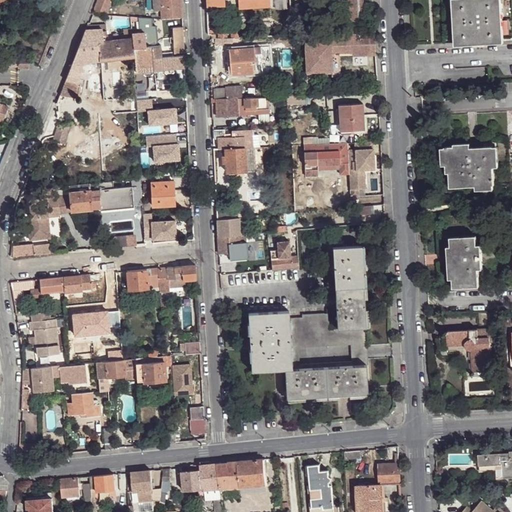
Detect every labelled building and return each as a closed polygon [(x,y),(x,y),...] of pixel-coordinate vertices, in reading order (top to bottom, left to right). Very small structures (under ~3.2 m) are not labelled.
[(97,0),(93,10),(106,14),(110,0),(97,0)] [(162,10),(161,0),(153,0),(154,11),(162,10)] [(183,17),(181,0),(161,0),(162,10),(162,19),(183,17)] [(504,40),(501,0),(474,0),(453,1),(455,43),(504,40)] [(363,6),(355,7),(346,7),(346,21),(364,20),(363,6)] [(143,19),(131,20),(132,28),(132,30),(145,29),(143,19)] [(185,52),(183,27),(173,28),(173,37),(175,53),(185,52)] [(86,29),(80,45),(104,42),(103,28),(86,29)] [(123,29),(125,39),(133,38),(132,33),(132,30),(132,28),(123,29)] [(376,52),(375,30),(332,32),(332,40),(306,41),(307,71),(334,69),(332,51),(353,50),(353,54),(376,52)] [(132,33),(133,38),(136,55),(138,72),(144,72),(154,71),(166,69),(175,69),(185,67),(184,54),(175,55),(165,56),(162,56),(161,44),(146,46),(145,31),(132,33)] [(175,53),(173,37),(163,38),(165,56),(175,55),(175,53)] [(80,45),(73,63),(84,62),(134,55),(136,55),(133,38),(125,39),(104,42),(80,45)] [(255,61),(254,48),(230,50),(231,53),(231,60),(232,74),(254,72),(253,61),(255,61)] [(261,48),(254,48),(255,61),(253,61),(254,72),(263,72),(262,59),(261,48)] [(340,51),(332,51),(334,69),(307,71),(308,73),(341,71),(340,51)] [(31,58),(19,58),(19,66),(30,67),(31,58)] [(73,63),(63,89),(69,94),(77,95),(84,62),(73,63)] [(476,81),(475,69),(454,70),(455,82),(476,81)] [(237,98),(242,98),(242,86),(226,86),(226,98),(237,97),(237,98)] [(299,103),(299,94),(287,95),(288,104),(299,103)] [(269,108),(268,96),(256,97),(256,105),(257,105),(256,109),(269,108)] [(239,115),(237,98),(237,97),(226,98),(212,99),(213,116),(239,115)] [(245,106),(245,97),(242,98),(237,98),(239,115),(269,113),(269,108),(256,109),(250,109),(246,109),(245,106)] [(256,105),(256,97),(245,97),(245,106),(250,105),(256,105)] [(0,118),(4,120),(9,105),(0,101),(0,118)] [(366,129),(365,103),(340,104),(341,131),(366,129)] [(64,143),(72,122),(58,125),(53,140),(64,143)] [(189,133),(188,122),(175,123),(175,133),(189,133)] [(374,141),(382,141),(381,128),(369,129),(371,141),(374,141)] [(225,138),(225,134),(225,129),(213,130),(214,138),(218,138),(225,138)] [(245,136),(246,148),(253,147),(252,129),(233,130),(233,134),(233,137),(245,136)] [(226,145),(226,148),(246,148),(245,136),(233,137),(225,138),(226,145)] [(375,169),(374,141),(371,141),(356,142),(356,150),(349,150),(350,174),(351,190),(366,189),(365,169),(375,169)] [(331,164),(331,170),(340,169),(341,174),(350,174),(349,150),(348,142),(305,145),(306,169),(318,169),(318,165),(331,164)] [(495,167),(494,145),(462,147),(462,145),(444,146),(446,173),(448,173),(449,187),(495,185),(494,167),(495,167)] [(253,147),(246,148),(247,171),(254,170),(253,147)] [(246,148),(226,148),(226,156),(227,163),(227,172),(230,172),(237,171),(247,171),(246,148)] [(92,156),(83,153),(82,158),(81,159),(90,162),(92,157),(92,156)] [(318,170),(331,170),(331,164),(318,165),(318,169),(306,169),(306,176),(319,176),(318,170)] [(99,195),(100,206),(143,202),(141,177),(131,178),(132,187),(114,188),(113,180),(104,181),(105,188),(99,188),(99,195)] [(99,188),(98,182),(89,183),(89,190),(91,189),(92,196),(99,195),(99,188)] [(175,204),(175,192),(173,192),(172,184),(163,184),(163,182),(152,182),(154,205),(175,204)] [(89,190),(89,183),(69,185),(69,189),(70,192),(70,191),(89,190)] [(65,189),(58,190),(59,196),(60,211),(67,210),(65,189)] [(91,189),(89,190),(70,191),(70,192),(72,210),(93,208),(93,207),(92,196),(91,189)] [(99,195),(92,196),(93,207),(100,206),(99,195)] [(30,224),(31,233),(50,231),(48,216),(61,214),(60,211),(59,196),(30,199),(33,224),(30,224)] [(241,218),(249,216),(248,204),(235,206),(236,218),(241,218)] [(375,213),(374,205),(359,206),(360,214),(375,213)] [(218,220),(236,218),(235,206),(231,206),(231,207),(217,208),(218,220)] [(152,212),(144,213),(146,239),(154,238),(177,237),(176,219),(153,221),(152,212)] [(236,218),(218,220),(219,237),(245,235),(244,229),(251,228),(251,224),(254,224),(253,216),(249,216),(241,218),(236,218)] [(111,237),(112,247),(137,245),(136,234),(111,237)] [(219,237),(220,253),(242,251),(242,239),(245,239),(245,235),(219,237)] [(478,272),(477,259),(477,256),(476,236),(452,237),(449,237),(452,288),(479,287),(478,272)] [(272,250),(274,270),(301,267),(300,255),(293,256),(291,240),(285,241),(286,248),(280,249),(272,250)] [(28,255),(35,254),(35,244),(27,245),(28,255)] [(35,254),(44,253),(43,244),(35,244),(35,254)] [(362,263),(361,245),(334,247),(339,328),(366,327),(365,308),(366,308),(371,308),(372,307),(366,307),(365,297),(364,297),(363,275),(364,275),(364,265),(369,264),(369,263),(364,263),(362,263)] [(482,259),(482,272),(498,271),(497,255),(477,256),(477,259),(482,259)] [(197,265),(159,268),(160,281),(169,281),(169,278),(184,277),(184,280),(185,280),(197,279),(197,265)] [(159,268),(148,269),(150,287),(155,286),(160,286),(160,281),(159,268)] [(148,269),(128,271),(130,289),(150,287),(148,269)] [(101,273),(82,274),(83,288),(92,287),(97,286),(97,279),(101,279),(101,273)] [(82,274),(65,276),(65,290),(65,291),(83,290),(83,288),(82,274)] [(65,290),(65,276),(40,278),(41,287),(42,292),(65,290)] [(169,281),(160,281),(160,286),(160,287),(186,286),(185,280),(184,280),(184,277),(169,278),(169,281)] [(11,280),(13,288),(24,287),(34,286),(34,279),(11,280)] [(13,288),(15,305),(26,304),(24,287),(13,288)] [(43,299),(42,292),(41,287),(30,288),(31,300),(43,299)] [(253,371),(286,369),(294,369),(293,364),(293,359),(290,359),(289,348),(292,347),(291,317),(290,311),(250,313),(250,323),(253,323),(253,334),(251,334),(251,350),(254,349),(255,361),(252,361),(253,371)] [(32,320),(51,319),(50,312),(32,312),(32,320)] [(291,317),(292,347),(300,347),(328,345),(327,329),(326,313),(304,314),(304,317),(291,317)] [(60,352),(57,318),(51,319),(32,320),(30,320),(31,330),(36,329),(37,336),(38,346),(39,354),(60,352)] [(367,327),(366,327),(339,328),(331,328),(331,345),(352,344),(368,343),(367,327)] [(479,337),(491,337),(490,333),(490,328),(478,329),(479,337)] [(491,342),(491,337),(479,337),(478,329),(448,330),(448,345),(466,344),(467,346),(469,349),(472,349),(474,371),(492,370),(492,364),(492,359),(491,342)] [(201,352),(201,341),(186,342),(187,354),(201,352)] [(369,365),(368,343),(352,344),(353,361),(367,360),(368,365),(369,365)] [(293,364),(301,364),(300,347),(292,347),(289,348),(290,359),(293,359),(293,364)] [(124,359),(123,349),(113,350),(114,360),(124,359)] [(172,355),(167,355),(158,356),(150,357),(143,358),(143,363),(165,361),(167,360),(168,366),(172,366),(172,355)] [(138,368),(137,358),(128,359),(129,369),(138,369),(138,368)] [(196,358),(173,360),(174,377),(197,375),(196,358)] [(125,359),(124,359),(114,360),(107,361),(108,376),(108,377),(127,375),(127,370),(125,359)] [(108,376),(107,361),(98,361),(100,377),(108,376)] [(167,379),(165,361),(143,363),(143,367),(144,381),(167,379)] [(86,363),(74,364),(68,364),(60,365),(61,374),(61,375),(61,381),(69,380),(69,382),(87,380),(86,363)] [(24,368),(23,379),(29,378),(29,382),(29,384),(34,384),(35,391),(54,389),(53,376),(61,375),(61,374),(60,365),(24,368)] [(369,387),(368,365),(353,365),(341,366),(312,367),(301,368),(294,369),(286,369),(287,392),(369,387)] [(127,378),(138,377),(138,369),(129,369),(127,370),(127,375),(127,378)] [(369,393),(369,387),(287,392),(288,398),(369,393)] [(93,392),(73,394),(73,402),(68,403),(69,414),(86,413),(87,416),(101,415),(100,404),(99,405),(98,400),(94,400),(93,392)] [(205,405),(190,405),(191,431),(192,432),(192,433),(193,433),(193,434),(194,434),(206,433),(205,418),(205,405)] [(105,443),(114,442),(112,426),(104,427),(105,443)] [(165,443),(177,442),(176,435),(165,436),(165,443)] [(21,448),(20,457),(40,455),(41,455),(40,443),(21,445),(21,448)] [(355,450),(346,451),(347,458),(355,458),(362,457),(362,449),(355,450)] [(511,453),(511,452),(479,454),(479,465),(498,464),(499,464),(498,453),(511,453)] [(511,452),(511,453),(498,453),(499,464),(499,467),(503,467),(511,466),(511,470),(511,469),(511,452)] [(264,459),(239,462),(242,486),(267,484),(264,459)] [(239,462),(218,464),(221,488),(225,487),(242,486),(239,462)] [(401,483),(400,463),(396,463),(380,464),(381,484),(381,485),(383,484),(385,484),(401,483)] [(221,488),(218,464),(189,467),(189,471),(183,471),(185,491),(217,488),(221,488)] [(312,511),(341,511),(341,504),(335,500),(339,496),(335,493),(334,484),(332,484),(332,482),(334,479),(334,477),(331,475),(331,470),(322,470),(322,464),(308,465),(309,475),(311,478),(312,484),(310,485),(311,493),(313,493),(315,505),(312,506),(312,511)] [(511,476),(511,469),(511,470),(511,466),(503,467),(504,477),(511,476)] [(170,468),(164,469),(162,478),(170,479),(170,468)] [(152,470),(132,472),(134,493),(140,492),(141,503),(161,502),(161,494),(161,492),(161,489),(154,490),(152,470)] [(115,474),(97,476),(98,492),(116,490),(115,474)] [(62,479),(63,497),(81,496),(79,477),(62,479)] [(170,479),(162,478),(161,489),(161,492),(168,489),(170,479)] [(93,492),(92,484),(85,484),(86,497),(93,497),(93,492)] [(383,511),(383,501),(383,484),(381,485),(381,484),(356,485),(357,511),(383,511)] [(0,497),(8,496),(9,487),(1,489),(0,495),(0,497)] [(28,511),(53,511),(53,499),(28,500),(28,511)] [(500,511),(499,511),(497,511),(496,511),(492,508),(480,499),(472,510),(466,505),(459,511),(500,511)]
